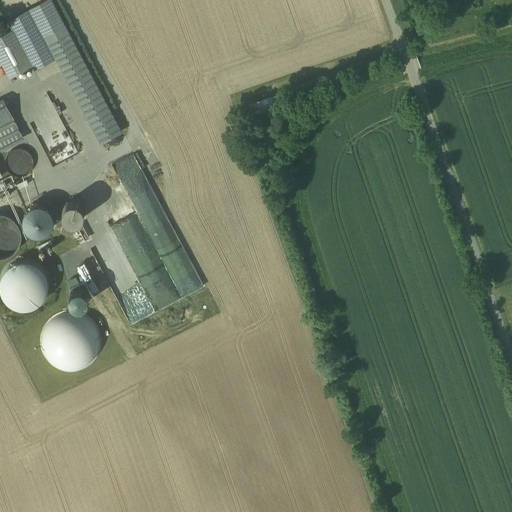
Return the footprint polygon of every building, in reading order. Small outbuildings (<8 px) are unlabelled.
[(44,0),(8,20),(13,27),(22,45),(43,34),(64,22),(52,0),(44,0)] [(120,128),(112,112),(64,22),(43,34),(55,57),(100,139),(120,128)] [(13,27),(0,34),(0,57),(10,75),(32,64),(34,68),(55,57),(43,34),(22,45),(13,27)] [(3,98),(0,99),(0,142),(20,133),(3,98)] [(20,146),(15,147),(11,149),(8,152),(5,157),(5,162),(7,168),(11,172),(18,174),(25,173),(30,169),(33,164),(33,159),(32,154),(29,150),(25,147),(20,146)] [(120,301),(129,320),(204,287),(192,261),(185,264),(135,153),(102,168),(105,174),(92,179),(142,291),(120,301)] [(71,199),(68,201),(64,204),(62,207),(62,212),(64,217),(68,220),(74,221),(80,218),(83,214),(84,208),(81,203),(77,200),(71,199)] [(44,204),(37,203),(30,205),(27,208),(24,215),(24,222),(26,227),(31,232),(37,233),(42,233),(47,231),(52,226),(54,217),(51,209),(44,204)] [(0,256),(5,256),(10,253),(15,250),(18,245),(20,240),(21,235),(20,229),(18,223),(15,220),(10,216),(4,214),(0,213),(0,256)] [(34,304),(40,299),(45,294),(47,287),(47,280),(45,273),(41,267),(35,263),(28,260),(21,260),(14,263),(7,268),(3,274),(1,282),(3,290),(6,297),(12,302),(19,305),(27,306),(34,304)] [(84,304),(86,302),(87,299),(88,296),(87,293),(86,291),(84,289),(81,288),(78,288),(75,288),(73,290),(71,292),(70,295),(70,298),(71,300),(73,303),(75,304),(78,305),(81,305),(84,304)] [(83,367),(91,362),(96,355),(99,346),(99,337),(96,328),(91,321),(83,316),(75,313),(66,313),(56,317),(49,323),(44,331),(42,341),(43,351),(48,359),(56,366),(65,369),(75,370),(83,367)]
